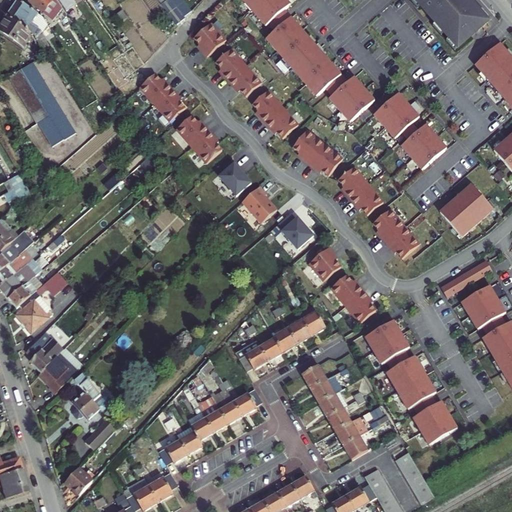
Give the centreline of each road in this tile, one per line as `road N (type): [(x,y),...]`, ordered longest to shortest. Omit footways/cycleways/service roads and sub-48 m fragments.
road 1 (residential): [(168,48),(276,172),(325,203),(390,282)]
road 2 (residential): [(55,511),(0,334)]
road 3 (residential): [(410,506),(379,451),(322,484),(300,446)]
road 4 (residential): [(390,282),(420,282),(511,221)]
road 5 (residential): [(290,429),(264,384),(336,343)]
road 6 (residential): [(290,429),(203,480),(207,501)]
